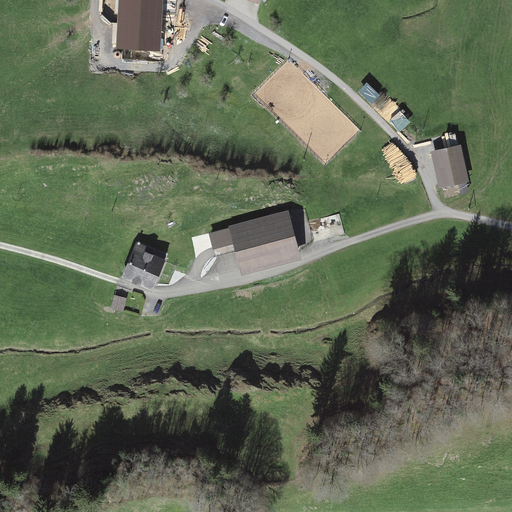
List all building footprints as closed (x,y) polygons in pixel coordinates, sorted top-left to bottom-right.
[(464,149),(433,156),(441,189),(471,183),(464,149)] [(289,212),(229,229),(242,274),(301,257),(289,212)] [(137,251),(123,281),(150,294),(165,264),(137,251)] [(118,286),(116,291),(127,294),(129,288),(118,286)] [(123,309),(127,295),(115,292),(111,306),(123,309)]
